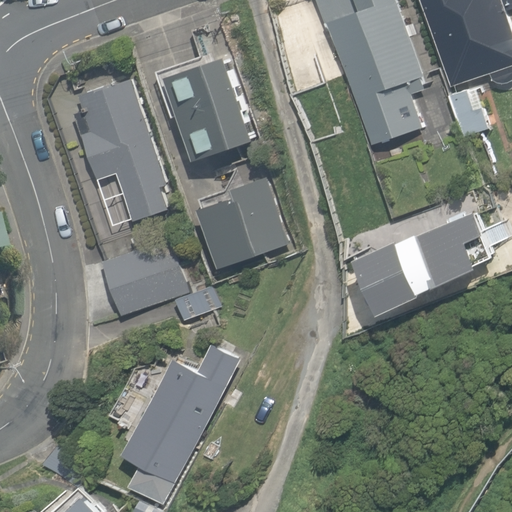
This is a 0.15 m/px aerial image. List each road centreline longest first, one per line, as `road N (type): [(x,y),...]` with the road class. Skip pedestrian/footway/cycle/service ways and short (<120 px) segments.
road 1 (tertiary): [(3,64),(9,123),(53,257),(55,346),(38,392),(0,429)]
road 2 (residential): [(110,0),(63,16),(3,64)]
